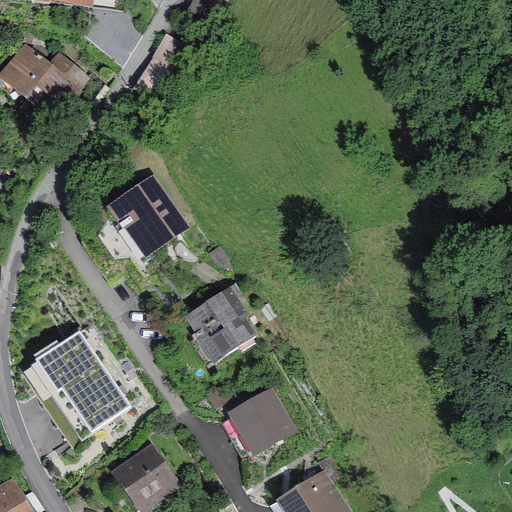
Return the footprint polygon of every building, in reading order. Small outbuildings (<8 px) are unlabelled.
[(101,14),(102,0),(34,0),(34,7),(101,14)] [(28,46),(0,79),(0,81),(52,124),(88,80),(61,58),(54,67),(28,46)] [(154,267),(198,236),(159,183),(116,214),(154,267)] [(226,367),(265,343),(234,292),(194,316),(226,367)] [(110,432),(144,403),(90,341),(56,370),(110,432)] [(252,463),(295,438),(272,399),(229,423),(252,463)] [(140,511),(153,511),(183,492),(155,449),(116,474),(140,511)] [(283,511),(347,511),(327,477),(279,505),(283,511)] [(35,511),(17,482),(0,492),(0,511),(35,511)]
